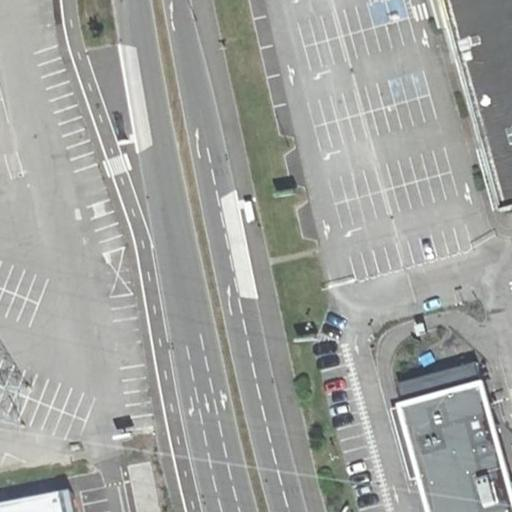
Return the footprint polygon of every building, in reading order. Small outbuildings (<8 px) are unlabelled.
[(22,0),(0,0),(0,96),(45,85),(22,0)] [(511,0),(454,0),(510,206),(511,205),(511,0)] [(135,134),(139,134),(137,113),(128,114),(130,130),(131,135),(135,134)] [(249,194),(245,194),(250,215),(258,214),(254,198),(253,193),(249,194)] [(459,399),(489,390),(483,368),(452,376),(459,399)] [(403,390),(411,413),(440,404),(431,382),(403,390)] [(511,511),(511,460),(504,434),(489,390),(459,399),(440,404),(411,413),(439,511),(511,511)] [(68,495),(58,497),(61,511),(71,511),(72,511),(68,495)] [(0,511),(61,511),(58,497),(0,509),(0,511)]
